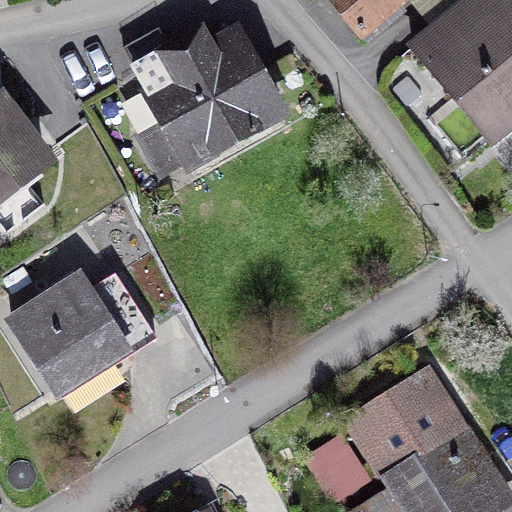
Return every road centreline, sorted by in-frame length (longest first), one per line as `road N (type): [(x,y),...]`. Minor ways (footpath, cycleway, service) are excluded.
road 1 (residential): [(476,268),(83,511)]
road 2 (residential): [(271,0),(476,268)]
